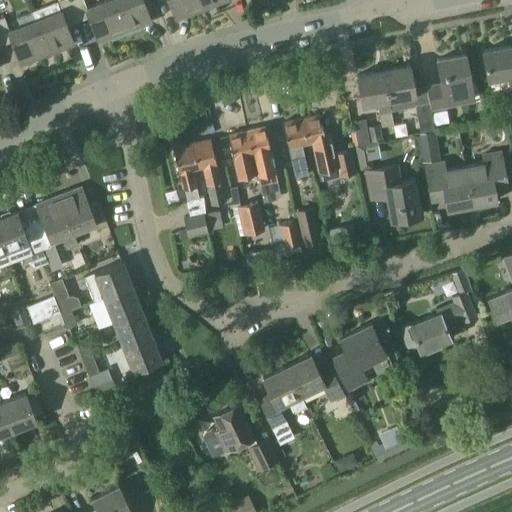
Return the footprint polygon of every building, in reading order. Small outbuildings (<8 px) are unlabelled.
[(46,5),(31,11),(47,54),(75,43),(68,25),(78,21),(69,0),(59,0),(56,1),(60,10),(49,14),(46,5)] [(69,0),(78,21),(90,17),(99,40),(124,31),(112,0),(106,0),(87,8),(83,0),(69,0)] [(151,0),(112,0),(124,31),(152,20),(145,2),(151,0)] [(202,8),(199,0),(167,0),(175,19),(202,8)] [(199,0),(202,8),(223,0),(199,0)] [(5,16),(0,18),(0,42),(1,45),(12,40),(21,64),(47,54),(31,11),(16,16),(20,25),(9,29),(5,16)] [(511,59),(509,46),(483,51),(489,80),(509,76),(511,90),(511,59)] [(429,100),(431,108),(466,102),(463,86),(471,84),(466,54),(437,60),(441,84),(427,87),(429,100)] [(410,66),(383,71),(389,100),(390,100),(391,109),(415,104),(415,103),(429,100),(427,87),(414,89),(410,66)] [(391,111),(392,111),(391,109),(390,100),(389,100),(383,71),(357,76),(362,105),(378,102),(382,126),(393,124),(391,111)] [(435,130),(431,108),(429,100),(415,103),(415,104),(420,132),(435,130)] [(320,114),(301,119),(307,144),(312,143),(320,180),(357,172),(351,148),(335,152),(333,146),(327,147),(320,114)] [(301,145),(307,144),(301,119),(283,123),(295,177),(308,174),(305,162),(301,145)] [(373,126),(366,127),(369,142),(376,141),(382,139),(381,131),(379,125),(373,126)] [(265,126),(247,130),(258,180),(259,183),(277,180),(265,126)] [(258,180),(246,130),(228,135),(238,178),(251,175),(253,181),(258,180)] [(210,138),(192,143),(198,169),(202,168),(212,205),(225,202),(210,138)] [(193,170),(198,169),(192,143),(173,147),(186,201),(200,198),(197,186),(193,170)] [(363,144),(353,146),(357,170),(368,168),(371,164),(367,143),(363,144)] [(465,166),(473,205),(497,201),(495,189),(507,187),(500,151),(482,155),(484,162),(465,166)] [(448,210),(473,205),(465,166),(445,170),(444,162),(425,166),(432,201),(446,199),(448,210)] [(400,182),(397,166),(366,172),(372,199),(387,196),(392,221),(421,215),(414,179),(400,182)] [(81,187),(60,195),(74,232),(94,225),(96,230),(107,226),(98,200),(87,203),(81,187)] [(74,232),(60,195),(38,204),(45,220),(32,225),(42,249),(54,245),(52,240),(62,237),(66,247),(77,243),(74,232)] [(265,229),(259,200),(238,205),(244,234),(265,229)] [(321,239),(314,206),(295,211),(302,244),(305,243),(305,247),(315,245),(314,240),(321,239)] [(209,232),(204,211),(183,216),(188,237),(209,232)] [(222,229),(218,211),(207,214),(211,232),(222,229)] [(0,218),(0,237),(10,262),(42,250),(42,249),(32,225),(23,228),(17,212),(0,218)] [(301,243),(296,219),(278,223),(284,247),(301,243)] [(341,227),(328,230),(331,244),(344,241),(341,227)] [(0,265),(10,262),(0,237),(0,265)] [(511,251),(502,255),(511,279),(511,287),(489,297),(497,318),(511,311),(511,251)] [(94,301),(104,297),(133,286),(123,261),(84,276),(94,301)] [(436,307),(438,312),(400,328),(408,346),(417,343),(421,351),(421,350),(423,355),(442,347),(440,342),(451,338),(445,324),(460,318),(462,322),(477,315),(467,291),(472,289),(465,267),(450,272),(458,292),(450,295),(453,301),(436,307)] [(49,282),(56,300),(66,296),(60,278),(49,282)] [(104,297),(114,322),(143,310),(133,286),(104,297)] [(52,295),(26,305),(32,321),(34,320),(39,318),(59,310),(52,295)] [(20,300),(8,304),(16,324),(28,320),(20,300)] [(385,300),(375,302),(378,314),(388,312),(385,300)] [(72,310),(61,314),(67,328),(77,323),(72,310)] [(114,322),(123,346),(152,335),(143,310),(114,322)] [(396,342),(384,317),(340,338),(347,352),(332,359),(347,391),(368,381),(361,366),(371,361),(377,373),(392,365),(384,348),(396,342)] [(162,360),(152,335),(123,346),(133,371),(162,360)] [(78,348),(84,362),(94,358),(89,344),(78,348)] [(311,355),(287,366),(301,396),(302,395),(324,385),(332,400),(345,394),(332,368),(320,374),(311,355)] [(94,358),(84,362),(89,375),(99,371),(94,358)] [(301,396),(287,366),(263,377),(271,394),(258,400),(279,443),(293,437),(278,407),(289,402),(294,412),(307,406),(302,395),(301,396)] [(13,399),(1,404),(12,432),(36,423),(33,416),(42,413),(35,396),(27,399),(25,395),(13,399)] [(0,436),(12,432),(1,404),(0,404),(0,436)] [(220,429),(216,431),(203,437),(213,456),(225,450),(225,451),(245,441),(259,470),(279,459),(268,436),(255,442),(237,405),(214,416),(220,429)] [(436,413),(421,426),(431,438),(446,425),(436,413)] [(98,511),(91,511),(91,510),(87,511),(129,511),(117,487),(93,499),(98,511)] [(240,511),(235,502),(222,508),(223,511),(254,511),(252,507),(241,511),(240,511)]
